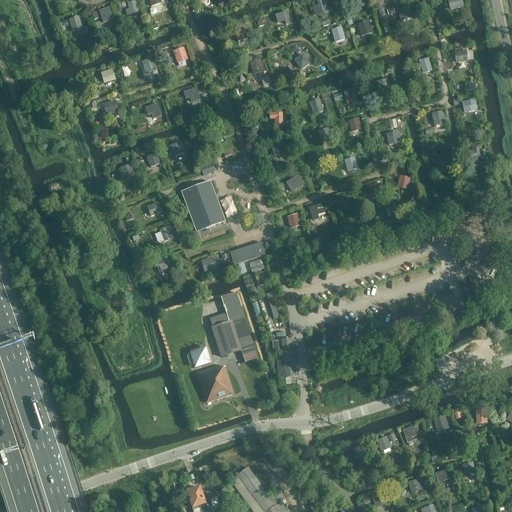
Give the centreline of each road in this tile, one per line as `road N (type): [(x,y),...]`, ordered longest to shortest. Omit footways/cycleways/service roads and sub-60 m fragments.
road 1 (tertiary): [(3,511),(252,428),(342,417),(511,360)]
road 2 (motorway): [(60,511),(0,331)]
